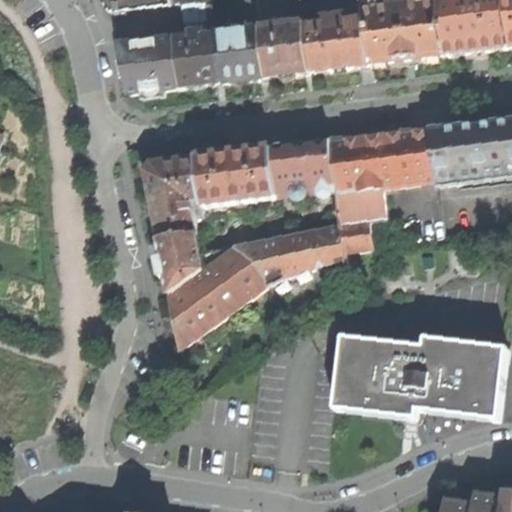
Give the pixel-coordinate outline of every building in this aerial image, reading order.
[(172,7),(170,0),(100,0),(110,15),(172,7)] [(245,33),(218,36),(224,87),(246,84),(269,81),(263,31),(259,0),(253,0),(245,1),(248,28),(245,28),(245,33)] [(295,27),(263,31),(269,81),(289,79),(314,76),(308,28),(304,0),(290,0),(293,17),(295,17),(295,27)] [(365,0),(368,21),(374,68),(408,64),(449,59),(441,0),(420,0),(421,6),(416,13),(413,13),(413,8),(410,6),(399,7),(396,10),(397,16),(393,16),(386,10),(385,0),(365,0)] [(441,0),(449,59),(476,56),(511,50),(511,40),(507,0),(481,0),(474,1),(474,0),(441,0)] [(203,7),(205,33),(207,33),(207,37),(218,36),(215,6),(203,7)] [(325,26),(308,28),(314,76),(339,72),(374,68),(368,21),(350,23),(350,18),(324,21),(325,26)] [(201,38),(176,42),(182,92),(202,90),(224,87),(218,36),(207,37),(207,33),(205,33),(200,34),(201,38)] [(158,95),(182,92),(176,42),(122,49),(132,98),(158,95)] [(511,121),(509,122),(432,132),(441,185),(511,175),(511,121)] [(373,139),(333,143),(340,194),(340,198),(387,192),(441,185),(432,132),(373,139)] [(303,147),(273,151),(280,201),(340,194),(333,143),(303,147)] [(231,156),(199,160),(204,202),(204,210),(280,201),(273,151),(231,156)] [(146,166),(160,241),(199,237),(194,203),(204,202),(199,160),(169,164),(146,166)] [(391,232),(387,192),(340,198),(344,232),(347,256),(375,252),(373,234),(391,232)] [(349,265),(347,256),(344,232),(263,248),(271,288),(313,270),(349,265)] [(168,278),(172,298),(206,275),(202,254),(199,237),(160,241),(168,278)] [(176,319),(181,342),(231,309),(233,316),(271,288),(263,248),(202,254),(206,275),(172,298),(176,319)] [(420,413),(502,423),(510,353),(428,343),(427,351),(347,341),(338,412),(407,420),(409,412),(420,413)] [(419,422),(420,413),(409,412),(407,420),(413,421),(419,422)] [(511,511),(511,501),(479,496),(478,507),(449,503),(448,511),(511,511)]
